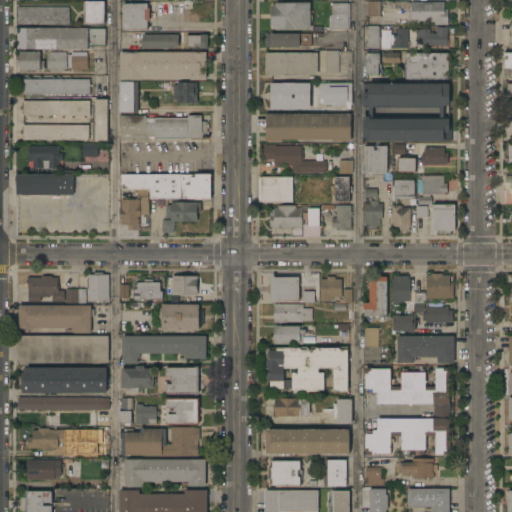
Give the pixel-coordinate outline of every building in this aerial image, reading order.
[(105,1),(105,23),(85,23),(86,1),(105,1)] [(367,1),(380,1),(380,16),(367,16),(367,1)] [(310,2),(310,29),(275,29),(275,27),(271,27),(271,5),(275,5),(275,2),(310,2)] [(444,2),(444,9),(448,9),(448,25),(431,25),(431,21),(420,21),(420,24),(411,24),(411,18),(410,18),(410,12),(411,12),(411,2),(444,2)] [(350,12),(351,12),(351,18),(349,18),(349,30),(330,30),(330,15),(332,15),(332,3),(350,3),(350,12)] [(148,4),(148,8),(149,8),(149,21),(147,21),(147,29),(123,29),(123,4),(148,4)] [(69,7),(69,24),(17,24),(17,7),(69,7)] [(367,26),(381,26),(381,37),(379,37),(379,48),(367,48),(367,26)] [(430,29),(430,33),(436,33),(436,27),(447,27),(447,45),(423,45),(423,44),(419,44),(419,36),(416,36),(416,29),(430,29)] [(88,28),(88,29),(105,29),(105,46),(92,46),(92,49),(17,49),(17,28),(88,28)] [(408,48),(393,48),(393,35),(397,35),(397,28),(408,28),(408,48)] [(270,33),(270,32),(273,32),(273,33),(311,34),(311,45),(299,45),(299,47),(271,47),(265,47),(265,33),(270,33)] [(178,34),(178,46),(173,46),(173,48),(142,48),(142,34),(178,34)] [(201,35),(201,34),(207,34),(207,35),(209,35),(209,38),(208,38),(208,44),(208,48),(201,48),(201,47),(188,47),(187,35),(201,35)] [(326,50),(340,51),(340,56),(339,56),(339,74),(325,73),(326,50)] [(365,53),(368,53),(368,51),(379,51),(379,53),(380,53),(379,64),(381,64),(381,69),(380,69),(380,70),(378,70),(378,75),(365,75),(365,53)] [(40,52),(40,70),(20,70),(20,52),(40,52)] [(66,52),(66,54),(67,54),(67,68),(64,68),(64,71),(58,71),(58,69),(56,69),(56,71),(50,71),(49,69),(47,69),(47,54),(49,54),(49,52),(66,52)] [(87,52),(87,55),(88,55),(88,69),(82,69),(82,71),(73,71),(73,69),(71,69),(71,67),(68,67),(68,54),(71,54),(71,52),(87,52)] [(206,52),(206,80),(190,80),(190,79),(142,79),(120,79),(120,52),(206,52)] [(400,52),(400,63),(382,63),(382,52),(400,52)] [(317,53),(317,75),(266,75),(266,53),(317,53)] [(406,53),(448,53),(448,55),(450,55),(450,61),(448,61),(448,72),(450,72),(450,78),(449,78),(449,79),(406,79),(406,53)] [(511,53),(511,76),(503,76),(503,53),(511,53)] [(89,79),(89,94),(23,94),(24,79),(89,79)] [(138,112),(119,112),(119,81),(138,81),(138,112)] [(197,82),(197,102),(177,102),(177,99),(174,99),(173,84),(177,84),(177,82),(197,82)] [(310,83),(310,109),(270,109),(270,83),(310,83)] [(352,83),(352,103),(350,103),(350,109),(346,109),(346,105),(331,106),(331,105),(323,105),(323,99),(319,99),(319,83),(352,83)] [(449,83),(449,105),(444,105),(444,118),(449,118),(449,122),(452,122),(452,141),(362,141),(362,116),(369,116),(369,107),(364,107),(364,105),(363,105),(363,91),(368,91),(368,83),(449,83)] [(108,141),(93,141),(93,124),(95,124),(95,115),(93,115),(93,103),(95,103),(95,99),(108,99),(108,141)] [(90,101),(90,116),(23,116),(23,100),(90,101)] [(351,114),(351,141),(332,141),(332,139),(282,139),(282,141),(266,141),(266,114),(351,114)] [(146,115),(146,117),(187,117),(187,115),(201,115),(201,121),(206,121),(206,123),(207,123),(207,138),(146,138),(146,140),(119,140),(119,115),(146,115)] [(88,125),(88,140),(23,139),(23,125),(88,125)] [(82,156),(98,156),(98,144),(82,144),(82,156)] [(291,172),(291,165),(283,165),(283,167),(275,167),(275,165),(274,165),(274,160),(263,160),(263,144),(276,144),(276,146),(301,146),(301,149),(303,149),(303,160),(326,160),(326,173),(291,172)] [(405,155),(393,155),(393,144),(405,144),(405,155)] [(59,146),(59,153),(63,153),(63,161),(60,161),(59,168),(33,168),(33,161),(29,161),(29,145),(59,146)] [(387,172),(380,172),(380,175),(371,175),(371,172),(363,172),(364,146),(373,146),(373,150),(378,150),(378,146),(387,146),(387,172)] [(444,147),(444,152),(448,152),(448,163),(444,163),(444,165),(421,165),(421,154),(424,154),(424,147),(444,147)] [(416,158),(415,172),(398,171),(398,158),(416,158)] [(352,160),(352,173),(339,173),(339,160),(352,160)] [(76,174),(76,180),(74,180),(74,183),(73,183),(73,194),(17,194),(17,174),(76,174)] [(211,174),(211,198),(150,198),(150,189),(121,189),(121,174),(211,174)] [(444,176),(444,183),(447,183),(447,193),(443,193),(435,193),(435,194),(430,194),(430,196),(422,196),(422,193),(417,193),(417,182),(422,182),(422,176),(444,176)] [(292,177),(292,202),(258,202),(258,177),(292,177)] [(350,202),(335,202),(335,201),(333,201),(333,178),(334,178),(334,177),(349,177),(350,202)] [(414,180),(414,196),(413,196),(413,199),(395,199),(395,196),(394,196),(394,180),(414,180)] [(365,198),(365,189),(378,189),(378,198),(365,198)] [(124,199),(124,197),(130,197),(130,199),(137,199),(137,190),(148,190),(148,202),(149,202),(149,215),(141,215),(141,216),(139,216),(139,230),(128,230),(128,225),(121,225),(121,220),(119,220),(119,209),(121,209),(121,199),(124,199)] [(418,197),(431,197),(431,206),(418,206),(418,197)] [(365,204),(370,204),(370,201),(378,201),(378,204),(382,204),(382,219),(380,219),(380,226),(376,226),(376,230),(368,230),(368,226),(365,226),(365,204)] [(201,202),(201,212),(197,212),(197,221),(174,221),(174,231),(162,231),(162,220),(170,220),(170,217),(166,217),(166,205),(171,205),(171,202),(201,202)] [(296,205),(296,208),(301,208),(301,219),(304,219),(304,224),(302,224),(302,227),(291,227),(291,229),(274,229),(274,227),(270,227),(270,209),(273,209),(273,208),(278,208),(278,205),(296,205)] [(351,212),(352,212),(352,216),(351,216),(351,230),(336,230),(336,227),(332,227),(332,218),(336,218),(336,205),(351,205),(351,212)] [(410,227),(409,227),(409,231),(399,231),(399,227),(392,227),(392,205),(402,205),(402,208),(410,208),(410,227)] [(455,205),(455,230),(451,230),(451,235),(437,235),(437,230),(433,230),(432,205),(455,205)] [(416,218),(416,207),(428,207),(428,218),(416,218)] [(319,226),(308,226),(308,208),(319,208),(319,226)] [(109,301),(88,301),(88,274),(94,274),(94,272),(102,272),(102,274),(109,274),(109,301)] [(426,298),(426,275),(430,275),(430,274),(442,274),(442,275),(450,275),(450,283),(453,283),(453,298),(426,298)] [(41,277),(41,276),(52,276),(52,277),(58,277),(58,285),(59,285),(59,290),(65,290),(64,301),(52,301),(52,297),(40,297),(40,301),(28,301),(28,289),(28,277),(41,277)] [(198,276),(198,295),(172,295),(172,276),(198,276)] [(271,276),(275,276),(275,277),(303,277),(302,282),(299,282),(299,300),(275,300),(275,302),(271,302),(271,276)] [(327,279),(327,276),(335,276),(335,279),(342,279),(342,297),(341,297),(341,299),(343,299),(343,289),(352,289),(352,303),(339,303),(339,301),(331,301),(320,301),(320,279),(327,279)] [(386,316),(364,316),(364,302),(369,302),(370,276),(387,277),(386,316)] [(409,276),(409,279),(410,279),(410,301),(403,301),(403,304),(392,303),(392,279),(393,279),(393,276),(409,276)] [(144,282),(144,279),(153,279),(153,282),(161,282),(161,291),(163,291),(163,300),(151,300),(149,300),(146,300),(145,300),(133,300),(133,289),(137,289),(137,282),(144,282)] [(128,298),(119,298),(120,284),(129,284),(128,298)] [(86,289),(86,303),(65,303),(65,289),(86,289)] [(314,291),(314,303),(303,303),(303,291),(314,291)] [(425,323),(425,321),(423,321),(423,313),(425,313),(425,302),(435,302),(436,307),(448,307),(448,310),(453,310),(453,322),(425,323)] [(199,304),(199,311),(203,311),(203,323),(199,323),(199,330),(162,330),(162,304),(199,304)] [(303,304),(303,308),(312,308),(312,321),(302,321),(302,322),(287,322),(287,323),(273,322),(273,304),(303,304)] [(91,305),(91,309),(94,309),(94,316),(91,316),(91,334),(74,334),(74,332),(72,332),(72,328),(30,327),(30,328),(19,328),(19,305),(91,305)] [(415,330),(413,330),(413,332),(404,332),(404,331),(393,331),(393,316),(396,316),(396,314),(399,315),(399,316),(412,316),(412,314),(415,314),(415,330)] [(302,325),(302,329),(305,329),(306,333),(303,333),(303,344),(273,344),(273,325),(302,325)] [(365,328),(378,328),(378,346),(364,346),(365,328)] [(108,336),(108,363),(17,363),(17,336),(108,336)] [(206,336),(206,358),(185,358),(185,353),(140,353),(140,358),(138,358),(138,364),(122,364),(122,336),(206,336)] [(454,336),(454,363),(437,363),(437,357),(413,357),(413,363),(398,363),(398,336),(454,336)] [(317,347),(317,348),(339,348),(339,347),(346,346),(347,391),(334,392),(334,388),(324,388),(324,391),(322,391),(322,393),(315,393),(315,391),(302,391),(302,393),(294,393),(294,390),(292,390),(292,387),(284,388),(284,389),(279,389),(270,389),(270,381),(266,381),(266,348),(317,347)] [(135,368),(135,366),(144,366),(144,368),(154,368),(154,379),(156,379),(156,384),(153,384),(153,388),(139,388),(139,393),(123,393),(123,388),(121,388),(121,368),(135,368)] [(195,367),(195,366),(198,366),(199,394),(195,395),(194,393),(166,393),(166,384),(172,384),(171,377),(166,377),(166,367),(195,367)] [(106,368),(106,393),(22,393),(22,386),(20,386),(20,376),(22,376),(23,373),(25,372),(25,367),(106,368)] [(401,372),(401,368),(408,368),(408,372),(419,372),(419,369),(424,369),(424,372),(425,372),(425,387),(435,387),(435,368),(443,368),(449,368),(449,403),(450,403),(450,419),(449,419),(449,455),(443,455),(443,454),(435,454),(435,436),(425,436),(425,450),(407,450),(407,454),(401,454),(401,436),(391,436),(391,439),(394,439),(394,443),(390,443),(390,454),(372,454),(372,455),(365,455),(365,448),(366,448),(366,434),(373,434),(373,431),(377,431),(377,419),(434,419),(434,404),(377,404),(377,392),(373,392),(368,392),(368,389),(365,389),(365,374),(365,367),(371,367),(371,369),(390,369),(390,380),(393,380),(393,384),(390,384),(390,387),(401,387),(401,372)] [(100,397),(100,398),(109,398),(109,409),(101,409),(101,410),(18,410),(18,397),(100,397)] [(133,411),(131,411),(131,423),(131,426),(125,425),(122,425),(122,424),(118,423),(119,411),(121,411),(121,398),(133,398),(133,411)] [(199,398),(199,401),(199,407),(199,415),(199,421),(199,425),(166,425),(166,421),(167,421),(167,414),(176,414),(176,408),(167,408),(167,401),(166,401),(166,398),(199,398)] [(309,398),(309,416),(274,416),(274,399),(309,398)] [(352,424),(337,424),(337,400),(351,399),(352,424)] [(156,411),(159,411),(159,415),(156,415),(156,424),(135,424),(135,404),(143,404),(143,406),(156,406),(156,411)] [(85,427),(106,427),(106,440),(86,440),(85,427)] [(166,429),(166,444),(172,444),(171,427),(194,427),(200,427),(200,440),(198,440),(198,456),(162,456),(162,455),(125,455),(122,455),(122,433),(123,432),(123,429),(133,429),(133,432),(140,432),(140,429),(166,429)] [(49,428),(49,430),(65,430),(65,444),(58,444),(58,448),(52,448),(52,450),(41,450),(41,448),(28,448),(28,437),(33,437),(33,430),(38,430),(38,428),(49,428)] [(350,429),(350,454),(266,454),(266,450),(264,450),(264,439),(266,439),(266,429),(350,429)] [(420,459),(420,457),(424,457),(424,459),(433,459),(433,465),(437,465),(437,472),(433,472),(433,477),(425,477),(425,480),(416,480),(416,477),(411,477),(411,474),(410,474),(410,475),(402,475),(402,463),(399,463),(399,473),(395,473),(395,463),(398,463),(398,459),(403,459),(403,463),(412,463),(412,459),(420,459)] [(206,459),(206,486),(188,486),(188,482),(145,482),(145,487),(125,487),(125,459),(206,459)] [(63,460),(63,467),(61,467),(61,477),(54,477),(54,479),(27,479),(27,475),(24,475),(24,472),(27,472),(27,460),(63,460)] [(346,486),(324,486),(324,460),(346,460),(346,486)] [(300,461),(300,470),(302,470),(302,476),(300,476),(300,486),(271,486),(271,484),(270,484),(270,479),(271,479),(271,468),(270,468),(270,462),(271,462),(271,461),(300,461)] [(381,467),(381,479),(383,479),(383,486),(365,485),(365,467),(381,467)] [(52,491),(52,503),(44,503),(44,506),(52,505),(52,511),(26,511),(23,511),(23,497),(26,497),(26,489),(29,489),(29,491),(52,491)] [(386,489),(386,495),(387,495),(387,509),(386,509),(386,511),(369,511),(369,489),(386,489)] [(449,489),(449,511),(432,511),(432,507),(412,507),(412,506),(408,506),(407,489),(449,489)] [(139,490),(139,494),(185,494),(185,490),(208,490),(208,496),(207,496),(207,511),(208,511),(119,511),(119,490),(139,490)] [(318,491),(318,511),(280,511),(265,511),(265,490),(318,491)] [(349,511),(333,511),(333,491),(349,491),(349,511)]
